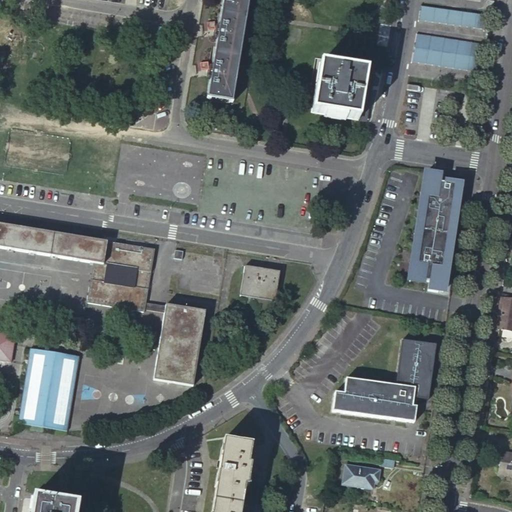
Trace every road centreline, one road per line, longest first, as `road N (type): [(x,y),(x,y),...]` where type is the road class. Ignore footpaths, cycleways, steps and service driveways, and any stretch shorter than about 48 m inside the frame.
road 1 (residential): [(342,259),(0,202)]
road 2 (tertiary): [(444,501),(495,165)]
road 3 (unclassified): [(0,450),(105,452),(159,437),(248,390)]
road 4 (unknown): [(473,310),(385,290),(375,279),(406,170)]
road 5 (residential): [(374,168),(171,136)]
road 6 (unclassified): [(248,390),(301,335),(342,259)]
road 7 (unclassified): [(383,148),(411,0)]
road 8 (residential): [(298,511),(298,468),(248,390)]
road 9 (residential): [(68,0),(189,21)]
